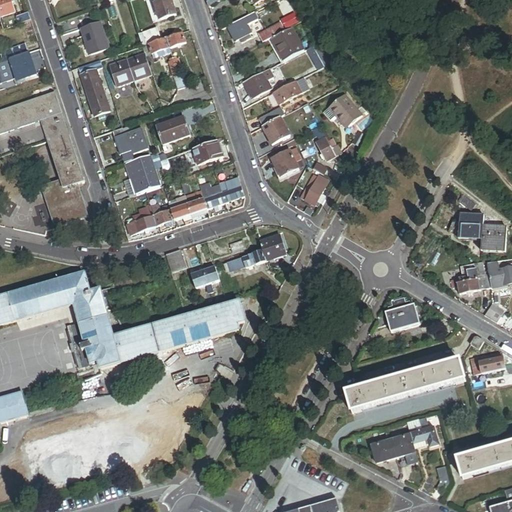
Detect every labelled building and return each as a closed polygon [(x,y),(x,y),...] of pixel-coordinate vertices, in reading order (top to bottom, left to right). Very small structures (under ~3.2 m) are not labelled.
[(0,0),(0,18),(15,13),(13,7),(12,4),(11,0),(0,0)] [(171,0),(153,0),(160,22),(177,17),(171,0)] [(261,21),(257,13),(246,19),(250,27),(261,21)] [(32,22),(29,14),(17,18),(19,26),(32,22)] [(295,15),(287,19),(292,29),(301,25),(295,15)] [(250,27),(246,19),(229,28),(238,43),(242,41),(252,36),(254,34),(250,27)] [(109,50),(101,23),(82,30),(87,45),(88,44),(92,56),(109,50)] [(272,40),(284,33),(280,25),(257,37),(262,45),(272,40)] [(181,33),(179,27),(170,30),(171,32),(163,35),(165,39),(181,33)] [(145,34),(148,45),(162,41),(159,29),(145,34)] [(304,54),(291,30),(284,33),(272,40),(284,64),(304,54)] [(145,34),(139,36),(143,47),(148,45),(145,34)] [(187,45),(183,34),(167,40),(170,50),(187,45)] [(252,36),(242,41),(244,45),(254,40),(252,36)] [(167,40),(149,46),(152,56),(153,56),(162,53),(169,50),(170,50),(167,40)] [(26,46),(10,51),(13,60),(29,54),(26,46)] [(13,60),(10,51),(3,54),(6,62),(10,60),(13,60)] [(29,54),(13,60),(10,60),(17,80),(26,77),(27,80),(37,77),(29,54)] [(145,56),(127,62),(134,83),(152,78),(145,56)] [(179,60),(174,61),(178,74),(183,72),(179,60)] [(174,61),(171,62),(169,63),(173,76),(178,74),(174,61)] [(370,71),(384,79),(390,70),(376,61),(370,71)] [(134,83),(127,62),(110,68),(117,89),(134,83)] [(357,72),(375,89),(378,86),(360,67),(357,72)] [(273,80),(269,71),(263,74),(267,83),(273,80)] [(97,72),(82,77),(95,118),(111,113),(97,72)] [(179,76),(183,90),(191,87),(187,74),(179,76)] [(267,83),(263,74),(244,84),(253,101),(272,91),(267,83)] [(178,92),(183,90),(179,76),(173,78),(178,92)] [(310,92),(303,80),(296,84),(302,96),(310,92)] [(302,96),(296,84),(274,95),(280,107),(302,96)] [(0,130),(61,111),(55,92),(0,110),(0,130)] [(362,117),(344,96),(329,109),(340,122),(341,120),(349,129),(362,117)] [(281,119),(285,117),(281,110),(259,122),(263,129),(281,119)] [(61,111),(0,130),(0,134),(43,120),(62,114),(61,111)] [(84,180),(62,114),(43,120),(62,179),(41,186),(55,228),(89,217),(78,185),(77,183),(84,180)] [(185,119),(157,128),(164,147),(191,138),(185,119)] [(291,137),(281,119),(263,129),(273,147),(291,137)] [(324,134),(321,128),(309,134),(313,140),(317,138),(324,134)] [(128,129),(114,133),(122,156),(134,152),(136,157),(150,152),(143,132),(130,136),(128,129)] [(366,136),(359,132),(354,143),(360,146),(366,136)] [(317,138),(320,142),(326,139),(324,134),(317,138)] [(334,138),(328,141),(331,147),(334,146),(337,144),(335,139),(334,138)] [(327,163),(337,157),(332,149),(331,147),(328,141),(326,139),(320,142),(317,144),(327,163)] [(224,159),(219,143),(194,152),(199,167),(224,159)] [(332,149),(337,157),(342,154),(338,146),(335,148),(332,149)] [(290,152),(271,161),(281,181),(300,172),(290,152)] [(159,157),(159,154),(151,157),(155,171),(163,168),(161,162),(159,157)] [(155,171),(151,157),(126,165),(137,196),(161,189),(155,171)] [(328,170),(317,164),(314,170),(324,176),(328,170)] [(316,183),(318,179),(314,176),(306,191),(307,190),(312,182),(316,184),(316,183)] [(318,179),(316,183),(326,188),(328,184),(318,179)] [(242,188),(240,180),(226,185),(227,188),(229,193),(242,188)] [(311,192),(316,184),(312,182),(307,190),(311,192)] [(318,203),(322,195),(326,188),(316,183),(316,184),(311,192),(310,194),(306,202),(315,207),(318,203)] [(211,191),(209,184),(200,187),(202,194),(205,201),(208,212),(226,206),(223,195),(221,190),(221,188),(211,191)] [(310,194),(306,191),(301,199),(306,202),(310,194)] [(205,201),(202,194),(186,199),(188,206),(205,201)] [(323,206),(327,198),(322,195),(318,203),(323,206)] [(192,217),(208,212),(205,201),(188,206),(192,217)] [(183,208),(182,203),(172,206),(173,211),(183,208)] [(161,206),(151,209),(153,214),(154,217),(161,215),(160,212),(162,211),(162,209),(161,206)] [(192,217),(188,206),(183,208),(173,211),(171,212),(175,222),(182,220),(192,217)] [(175,222),(171,212),(164,214),(161,215),(154,217),(158,228),(165,226),(175,222)] [(485,227),(486,216),(461,214),(459,238),(483,240),(482,251),(483,251),(485,227)] [(139,234),(158,228),(154,217),(144,220),(142,221),(135,223),(139,234)] [(131,237),(139,234),(135,223),(127,226),(131,237)] [(258,233),(261,241),(266,239),(262,227),(261,227),(260,228),(259,228),(258,228),(257,228),(258,233)] [(507,253),(508,229),(485,227),(483,251),(484,251),(507,253)] [(262,244),(278,239),(277,236),(266,239),(261,241),(262,244)] [(268,263),(289,256),(282,238),(278,239),(262,244),(264,252),(268,263)] [(245,243),(231,247),(233,255),(247,250),(245,243)] [(187,269),(181,252),(167,256),(173,274),(187,269)] [(247,269),(268,263),(264,252),(244,259),(246,267),(247,269)] [(231,272),(246,267),(244,259),(228,264),(231,272)] [(498,263),(488,265),(490,274),(504,272),(504,273),(509,272),(509,276),(511,286),(511,285),(511,269),(500,271),(498,263)] [(476,271),(477,277),(485,275),(483,264),(462,269),(464,279),(469,278),(468,273),(476,271)] [(221,282),(216,268),(204,271),(209,286),(212,285),(221,282)] [(209,286),(204,271),(192,276),(197,290),(207,287),(209,286)] [(481,292),(477,277),(476,271),(468,273),(469,278),(464,279),(452,282),(453,290),(459,288),(461,296),(481,292)] [(91,366),(99,364),(94,344),(114,338),(102,292),(91,294),(86,275),(0,298),(0,326),(75,306),(80,326),(91,366)] [(488,290),(485,276),(485,275),(477,277),(481,292),(488,291),(488,290)] [(493,290),(511,286),(509,276),(491,279),(493,290)] [(387,310),(388,314),(414,307),(413,303),(408,304),(407,300),(403,301),(402,299),(394,301),(394,303),(390,305),(391,309),(387,310)] [(94,344),(99,364),(101,371),(142,360),(240,332),(238,325),(246,323),(241,303),(114,338),(94,344)] [(493,305),(486,317),(498,325),(505,313),(493,305)] [(414,307),(388,314),(386,315),(392,334),(421,326),(415,307),(414,307)] [(80,326),(75,327),(86,368),(91,366),(80,326)] [(75,327),(72,328),(84,369),(86,368),(75,327)] [(485,344),(476,338),(471,347),(480,352),(485,344)] [(503,355),(502,354),(479,359),(482,375),(482,376),(490,374),(499,372),(506,370),(503,355)] [(511,360),(503,355),(506,370),(511,369),(511,360)] [(482,375),(479,359),(471,361),(473,367),(475,377),(482,375)] [(461,363),(347,395),(353,415),(467,383),(461,363)] [(107,379),(78,388),(82,403),(111,394),(107,379)] [(0,424),(29,417),(23,394),(0,400),(0,424)] [(418,422),(408,425),(410,432),(416,431),(416,432),(421,430),(421,428),(419,423),(418,422)] [(416,431),(410,432),(411,436),(431,431),(434,440),(414,446),(416,451),(430,447),(430,449),(439,447),(433,427),(421,430),(416,432),(416,431)] [(431,431),(411,436),(414,446),(434,440),(431,431)] [(397,460),(417,454),(416,451),(414,446),(411,436),(392,442),(397,460)] [(344,443),(343,453),(350,457),(353,440),(344,443)] [(377,465),(397,460),(392,442),(384,444),(375,446),(372,447),(377,465)] [(511,445),(458,461),(464,481),(511,467),(511,445)] [(450,484),(446,468),(438,471),(441,483),(450,484)] [(433,498),(441,502),(449,487),(450,484),(441,483),(433,498)] [(311,508),(312,511),(339,504),(338,501),(311,508)]
